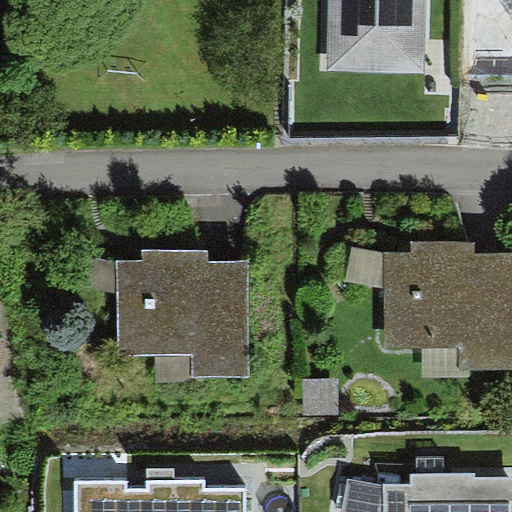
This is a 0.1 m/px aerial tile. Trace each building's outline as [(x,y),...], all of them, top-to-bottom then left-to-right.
[(428,0),(329,0),(327,71),(427,74),(428,0)] [(511,0),(488,0),(489,36),(511,35),(511,0)] [(386,252),(350,247),(345,283),(383,288),(384,347),(461,348),(460,370),(511,370),(511,253),(474,253),(475,243),(410,242),(411,251),(386,252)] [(116,260),(117,355),(191,355),(191,379),(250,379),(250,260),(211,260),(211,250),(144,250),(144,260),(116,260)] [(338,378),(304,379),(305,417),(340,415),(338,378)] [(128,481),(75,481),(75,511),(247,511),(247,488),(205,488),(205,481),(174,482),(174,468),(146,469),(146,488),(128,488),(128,481)] [(384,485),(348,479),(342,511),(511,511),(511,478),(475,479),(475,474),(411,475),(412,485),(384,485)]
